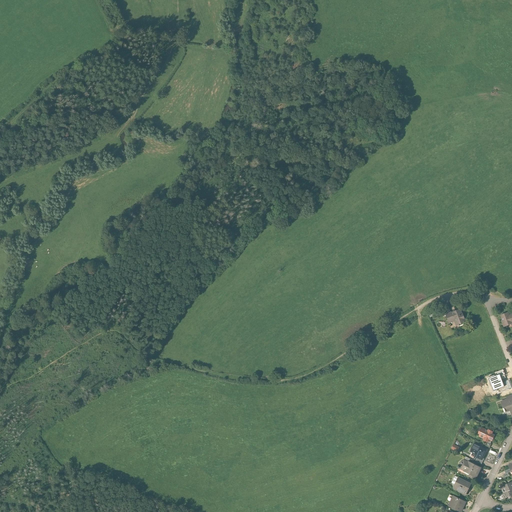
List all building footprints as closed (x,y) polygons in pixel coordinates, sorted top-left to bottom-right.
[(461,309),(444,316),(448,326),(454,323),(456,328),(467,324),(461,309)] [(511,312),(510,313),(509,310),(499,314),(504,326),(511,322),(511,312)] [(509,381),(502,383),(501,379),(504,378),(502,375),(502,374),(496,376),(494,377),(495,378),(491,379),(496,392),(502,390),(502,391),(511,388),(509,381)] [(511,394),(506,396),(507,398),(500,400),(505,412),(510,410),(511,415),(511,394)] [(487,429),(481,426),(478,432),(479,433),(479,435),(483,437),(482,439),(488,442),(489,439),(492,441),(495,434),(493,433),(494,430),(488,427),(487,429)] [(488,449),(474,442),(470,451),(472,452),(471,455),(483,460),(488,449)] [(482,466),(464,458),(458,470),(476,479),(482,466)] [(472,483),(458,476),(452,488),(466,495),(472,483)] [(506,485),(501,488),(503,493),(511,488),(511,480),(505,483),(506,485)] [(511,488),(503,493),(502,493),(504,498),(509,496),(510,498),(511,496),(511,488)] [(461,511),(467,501),(453,495),(448,506),(461,511)]
